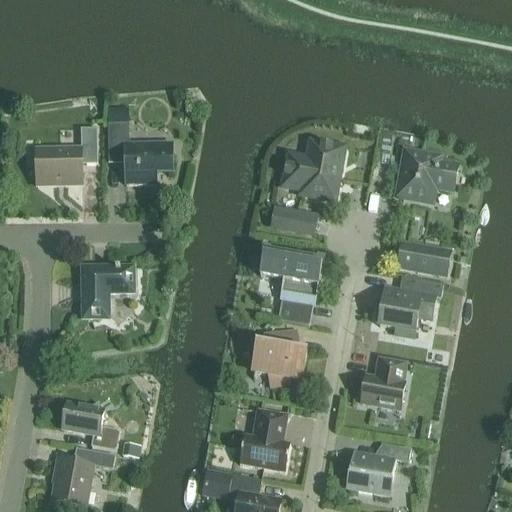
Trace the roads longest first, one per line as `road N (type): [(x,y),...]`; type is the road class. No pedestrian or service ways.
road 1 (residential): [(9,511),(39,341),(43,234)]
road 2 (residential): [(307,511),(354,242)]
